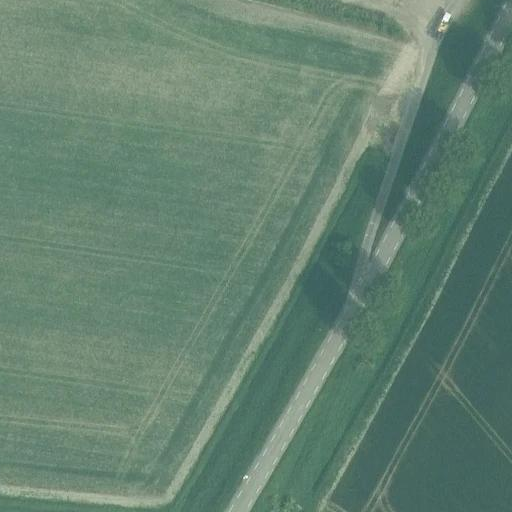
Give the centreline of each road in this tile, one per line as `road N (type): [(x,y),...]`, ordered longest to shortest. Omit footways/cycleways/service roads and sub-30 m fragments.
road 1 (tertiary): [(355,299),(511,12)]
road 2 (unclassified): [(355,299),(427,68),(467,0)]
road 3 (tertiary): [(237,511),(355,299)]
